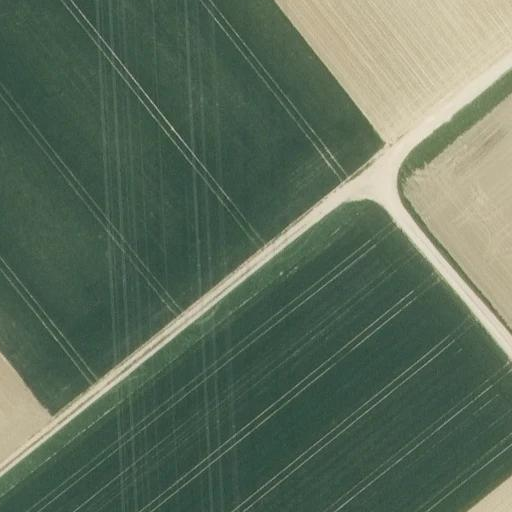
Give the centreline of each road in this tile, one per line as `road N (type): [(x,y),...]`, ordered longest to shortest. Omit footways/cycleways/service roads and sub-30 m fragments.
road 1 (track): [(511,55),(0,468)]
road 2 (track): [(365,173),(511,351)]
